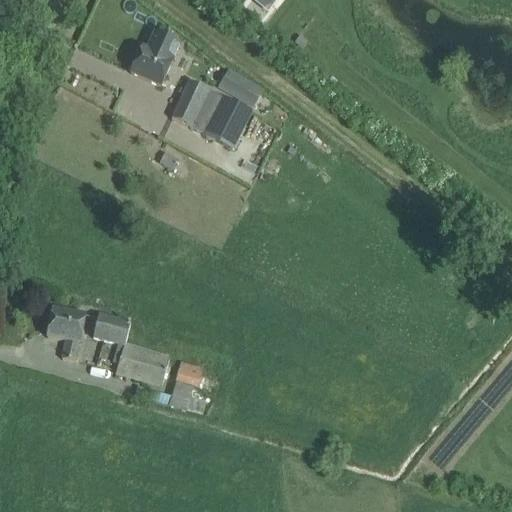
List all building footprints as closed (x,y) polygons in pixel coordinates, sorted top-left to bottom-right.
[(130,75),(160,89),(179,47),(154,35),(147,52),(142,50),(130,75)] [(252,112),(261,95),(231,77),(221,93),(252,112)] [(188,84),(171,121),(202,136),(220,98),(188,84)] [(231,150),(250,114),(225,101),(206,138),(231,150)] [(62,361),(76,364),(84,318),(52,312),(47,339),(65,343),(62,361)] [(92,340),(118,346),(124,348),(130,326),(98,318),(92,340)] [(169,361),(124,348),(118,346),(113,362),(118,363),(115,375),(161,388),(169,361)] [(180,364),(174,383),(198,390),(204,371),(180,364)]
